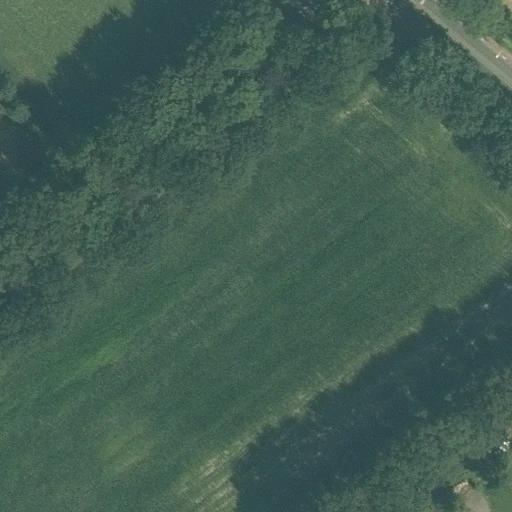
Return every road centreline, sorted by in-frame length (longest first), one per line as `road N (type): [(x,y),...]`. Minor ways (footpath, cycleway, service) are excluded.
road 1 (unclassified): [(0,258),(317,0)]
road 2 (primary): [(511,84),(410,0)]
